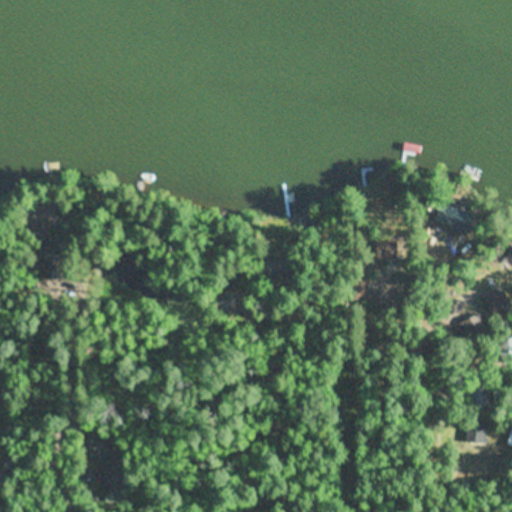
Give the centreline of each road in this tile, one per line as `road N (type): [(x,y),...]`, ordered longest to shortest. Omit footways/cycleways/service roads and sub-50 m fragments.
road 1 (residential): [(59,511),(60,301)]
road 2 (residential): [(284,511),(241,340)]
road 3 (residential): [(431,511),(414,349)]
road 4 (residential): [(361,354),(381,511)]
